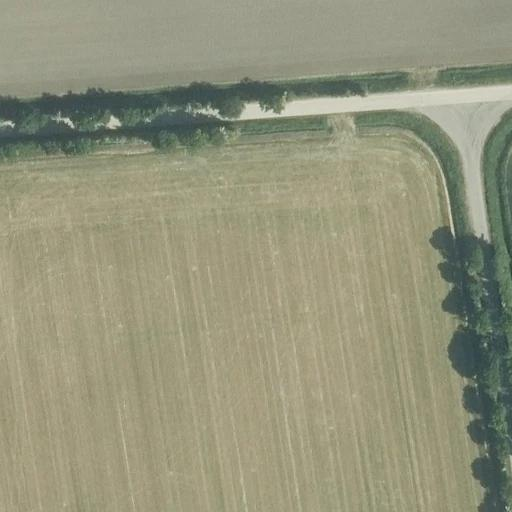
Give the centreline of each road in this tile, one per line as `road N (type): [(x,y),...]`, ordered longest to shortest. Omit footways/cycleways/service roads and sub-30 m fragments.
road 1 (unclassified): [(0,128),(461,94)]
road 2 (unclassified): [(511,434),(461,94)]
